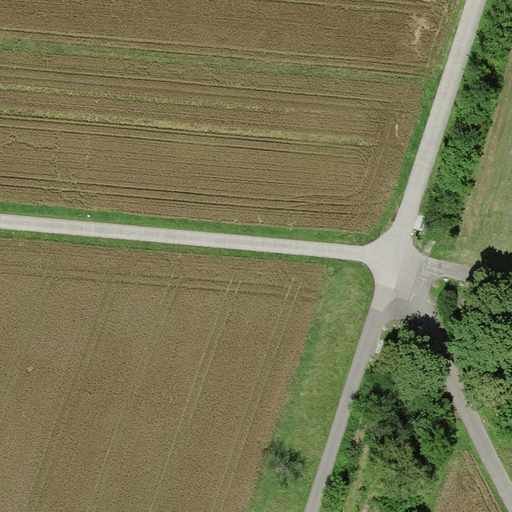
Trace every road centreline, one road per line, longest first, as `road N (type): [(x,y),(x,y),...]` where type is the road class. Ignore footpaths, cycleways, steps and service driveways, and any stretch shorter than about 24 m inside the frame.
road 1 (track): [(393,259),(0,224)]
road 2 (unclassified): [(477,0),(393,259)]
road 3 (unclassified): [(511,497),(393,259)]
road 4 (track): [(393,259),(311,511)]
road 5 (track): [(511,285),(393,259)]
